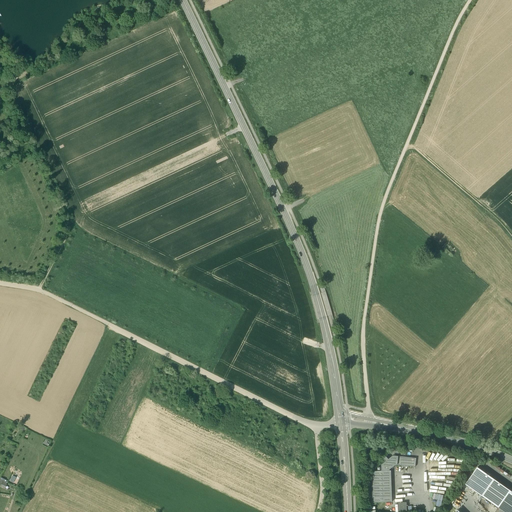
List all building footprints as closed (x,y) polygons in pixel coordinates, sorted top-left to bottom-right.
[(388,459),(386,457),(383,459),(385,462),(381,465),(381,471),(389,471),(389,470),(395,465),(397,465),(398,456),(393,456),(388,459)] [(416,458),(398,456),(397,465),(415,467),(416,458)] [(478,467),(466,485),(497,507),(510,490),(478,467)] [(381,471),(377,471),(371,471),(372,503),(392,502),(391,471),(389,471),(381,471)] [(406,496),(417,496),(417,487),(419,487),(419,482),(407,482),(407,487),(409,487),(409,491),(406,491),(406,496)] [(511,511),(511,491),(510,490),(497,507),(504,511),(511,511)] [(406,502),(398,503),(398,511),(406,511),(406,502)]
